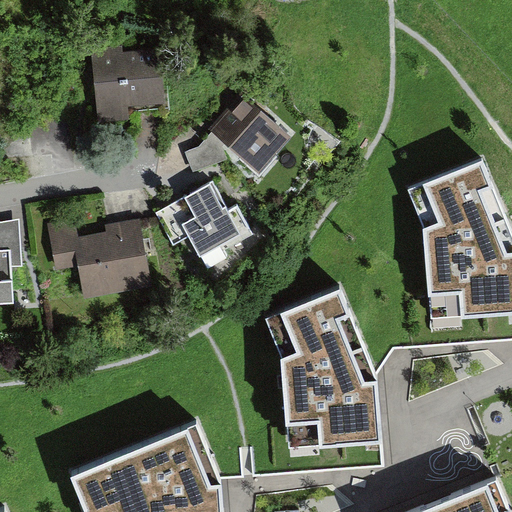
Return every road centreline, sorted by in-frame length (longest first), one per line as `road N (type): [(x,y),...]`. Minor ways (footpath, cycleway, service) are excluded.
road 1 (residential): [(390,511),(447,408),(511,377)]
road 2 (residential): [(0,196),(151,167)]
